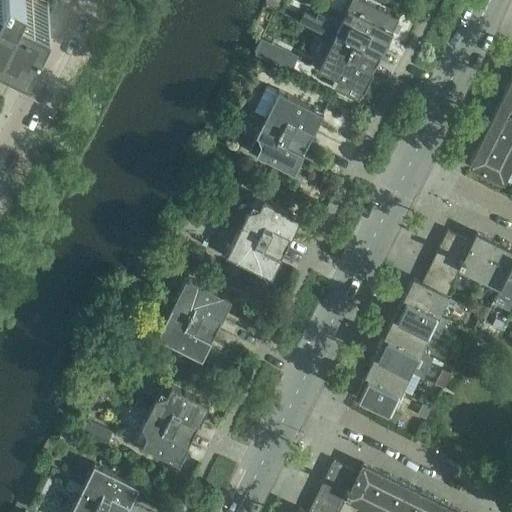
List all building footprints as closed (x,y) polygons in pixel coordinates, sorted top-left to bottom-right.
[(0,0),(0,63),(15,71),(49,4),(47,3),(47,5),(37,0),(0,0)] [(306,6),(300,21),(334,34),(340,19),(306,6)] [(378,59),(393,29),(348,7),(333,37),(378,59)] [(302,68),(308,53),(262,37),(257,51),(302,68)] [(363,89),(378,59),(333,37),(318,67),(363,89)] [(309,141),(323,111),(278,89),(278,90),(267,84),(256,106),(267,111),(263,119),(309,141)] [(511,111),(511,87),(508,85),(499,104),(511,111)] [(511,134),(511,111),(499,104),(489,124),(511,134)] [(294,171),(309,141),(263,119),(249,148),(294,171)] [(511,158),(511,134),(489,124),(480,143),(511,158)] [(503,179),(511,161),(511,158),(480,143),(470,163),(503,179)] [(286,246),(301,216),(256,193),(241,223),(286,246)] [(271,276),(286,246),(241,223),(226,253),(271,276)] [(472,240),(448,228),(442,239),(467,251),(472,240)] [(479,275),(496,242),(476,232),(472,240),(467,251),(462,261),(460,265),(479,275)] [(467,251),(442,239),(437,249),(462,261),(467,251)] [(499,284),(511,258),(511,249),(496,242),(479,275),(499,284)] [(462,261),(437,249),(432,259),(456,271),(460,265),(462,261)] [(511,291),(511,258),(499,284),(511,291)] [(456,271),(432,259),(427,270),(451,281),(456,271)] [(451,281),(427,270),(422,280),(446,292),(451,281)] [(217,328),(231,298),(186,275),(171,305),(217,328)] [(437,313),(447,293),(446,292),(422,280),(414,276),(404,296),(437,313)] [(428,332),(437,313),(404,296),(394,316),(428,332)] [(202,358),(217,328),(171,305),(157,335),(202,358)] [(419,351),(428,332),(394,316),(385,335),(419,351)] [(409,371),(419,351),(385,335),(375,354),(409,371)] [(400,390),(409,371),(375,354),(366,373),(400,390)] [(390,410),(400,390),(366,373),(356,393),(390,410)] [(194,432),(209,402),(163,380),(149,410),(194,432)] [(179,462),(194,432),(149,410),(134,440),(179,462)] [(358,471),(334,459),(329,468),(354,480),(358,471)] [(130,503),(139,484),(94,462),(79,492),(120,511),(125,511),(130,504),(130,503)] [(366,506),(383,472),(363,462),(358,471),(354,480),(349,490),(346,496),(366,506)] [(354,480),(329,468),(324,478),(349,490),(354,480)] [(378,511),(386,511),(402,481),(383,472),(366,506),(378,511)] [(349,490),(324,478),(319,489),(343,501),(346,496),(349,490)] [(410,511),(421,491),(402,481),(386,511),(410,511)] [(343,501),(319,489),(313,500),(338,511),(343,501)] [(434,511),(440,500),(421,491),(410,511),(434,511)] [(120,511),(79,492),(69,511),(120,511)] [(337,511),(338,511),(313,500),(308,511),(310,511),(337,511)] [(458,511),(459,510),(440,500),(434,511),(458,511)]
